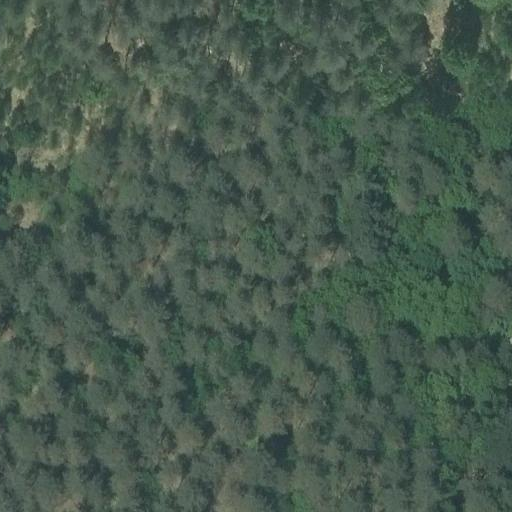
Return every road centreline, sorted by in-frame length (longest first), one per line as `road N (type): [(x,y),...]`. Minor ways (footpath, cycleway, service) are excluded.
road 1 (track): [(408,303),(111,380),(59,398),(0,434)]
road 2 (track): [(282,0),(385,237),(409,272)]
road 3 (track): [(408,303),(457,511)]
road 4 (track): [(511,87),(409,272)]
